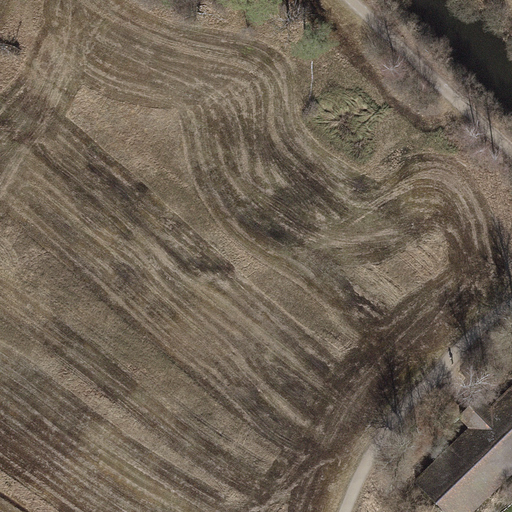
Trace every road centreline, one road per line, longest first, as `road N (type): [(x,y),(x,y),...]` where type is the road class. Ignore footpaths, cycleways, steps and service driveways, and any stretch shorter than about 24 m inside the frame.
road 1 (track): [(511,303),(401,412),(345,511)]
road 2 (track): [(353,0),(511,152)]
